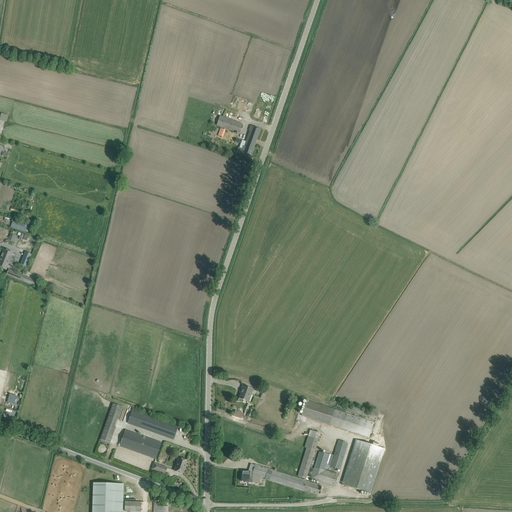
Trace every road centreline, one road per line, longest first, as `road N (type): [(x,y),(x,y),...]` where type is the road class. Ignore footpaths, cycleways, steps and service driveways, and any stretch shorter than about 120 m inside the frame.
road 1 (unclassified): [(206,501),(210,307),(316,0)]
road 2 (unclassified): [(206,501),(0,423)]
